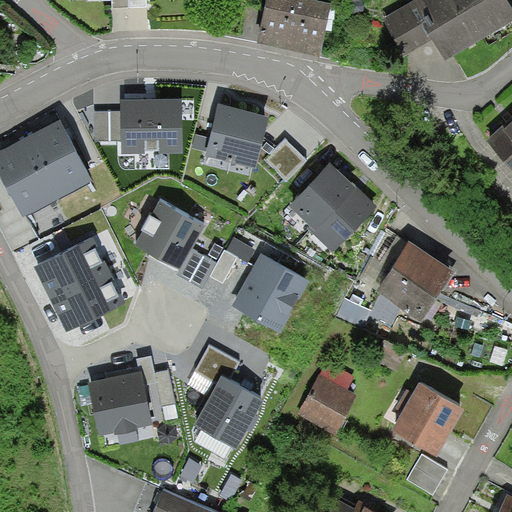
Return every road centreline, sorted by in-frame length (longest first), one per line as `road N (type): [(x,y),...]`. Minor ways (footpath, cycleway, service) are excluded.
road 1 (residential): [(0,248),(37,323),(66,413),(81,511)]
road 2 (tertiary): [(319,102),(380,147),(511,284)]
road 3 (tertiary): [(92,63),(205,55),(277,71),(319,102)]
road 4 (residential): [(319,102),(330,90),(362,82),(481,92),(511,71)]
road 5 (residential): [(451,511),(511,402)]
